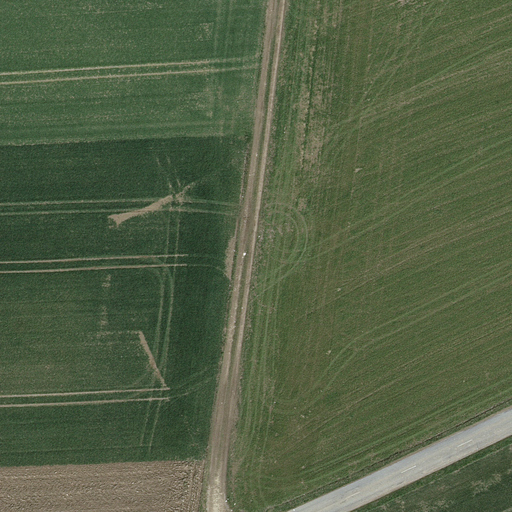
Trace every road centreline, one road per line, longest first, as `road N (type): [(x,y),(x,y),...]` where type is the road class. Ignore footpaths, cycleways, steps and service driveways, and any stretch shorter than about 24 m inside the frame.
road 1 (track): [(219,511),(214,479),(275,0)]
road 2 (tertiary): [(313,511),(511,427)]
